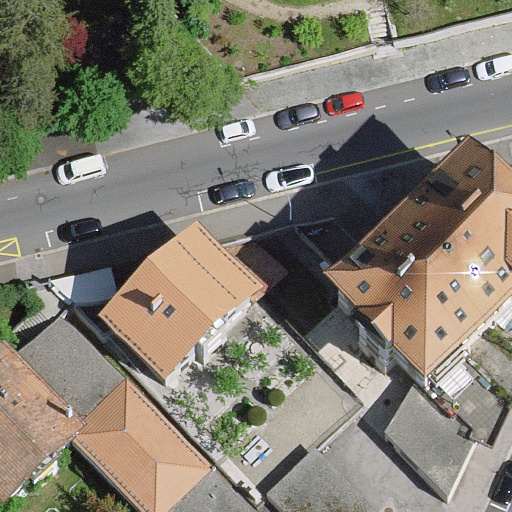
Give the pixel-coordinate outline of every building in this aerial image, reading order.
[(116,25),(72,68),(117,114),(161,71),(116,25)] [(511,218),(475,181),(466,172),(327,308),(411,393),(428,410),(430,407),(511,326),(511,218)] [(206,250),(257,305),(286,276),(252,239),(206,250)] [(165,402),(263,312),(257,305),(206,250),(199,242),(100,332),(165,402)] [(56,321),(11,364),(80,435),(125,392),(56,321)] [(511,326),(430,407),(452,429),(458,425),(473,441),(470,451),(491,459),(511,415),(511,326)] [(69,446),(80,435),(11,364),(7,358),(0,364),(0,511),(12,511),(76,453),(69,446)] [(240,511),(212,482),(125,392),(80,435),(69,446),(76,453),(132,511),(240,511)] [(411,393),(384,441),(448,510),(470,451),(473,441),(458,425),(452,429),(430,407),(428,410),(411,393)] [(372,511),(316,454),(260,509),(263,511),(372,511)]
